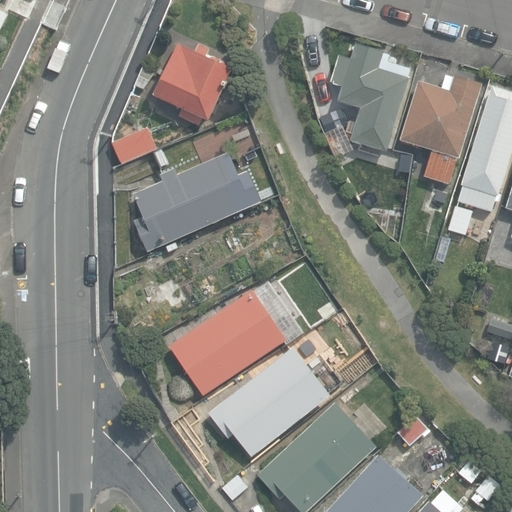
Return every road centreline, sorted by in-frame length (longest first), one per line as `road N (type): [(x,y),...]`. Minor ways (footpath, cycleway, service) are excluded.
road 1 (residential): [(118,0),(59,147),(57,408)]
road 2 (residential): [(175,511),(95,425),(57,408)]
